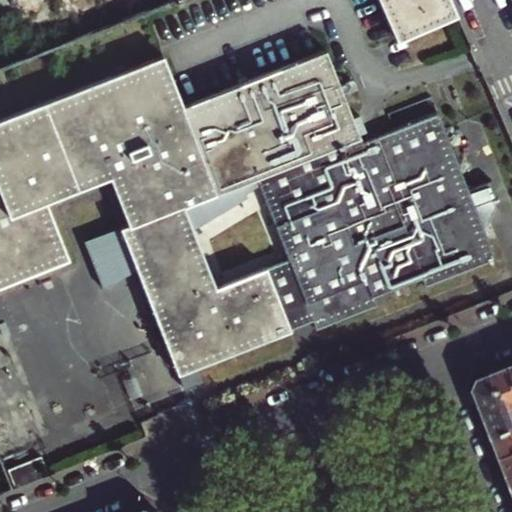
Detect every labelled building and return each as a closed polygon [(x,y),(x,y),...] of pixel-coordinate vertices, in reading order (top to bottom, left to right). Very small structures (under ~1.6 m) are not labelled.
[(380,0),(397,40),(458,14),(451,0),(380,0)] [(496,259),(476,207),(499,198),(491,180),(469,189),(438,112),(363,142),(326,47),(185,102),(165,52),(0,117),(0,289),(70,262),(48,205),(111,180),(129,225),(85,242),(104,288),(137,270),(178,375),(184,390),(203,382),(198,367),(314,322),(316,329),(379,304),(377,296),(423,278),(426,286),(496,259)] [(0,344),(66,319),(54,287),(0,307),(0,344)] [(402,335),(408,352),(436,342),(430,325),(402,335)] [(511,368),(500,373),(511,405),(511,368)] [(485,379),(481,389),(500,438),(511,432),(511,405),(500,373),(485,379)] [(511,432),(500,438),(507,457),(511,455),(511,432)] [(40,458),(6,470),(14,489),(47,476),(40,458)]
